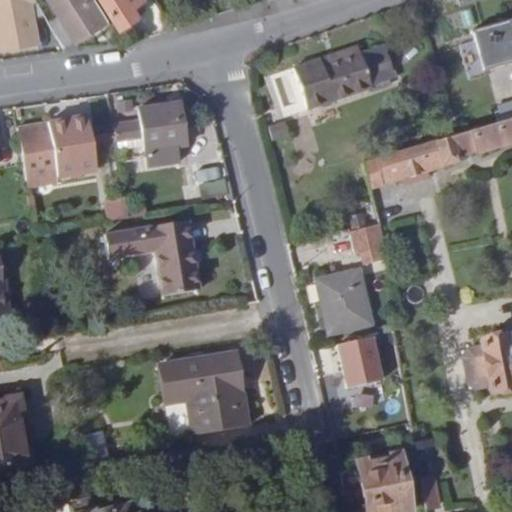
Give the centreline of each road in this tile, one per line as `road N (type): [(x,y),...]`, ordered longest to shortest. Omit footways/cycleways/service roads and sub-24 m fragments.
road 1 (residential): [(227,39),(340,511)]
road 2 (unknown): [(485,511),(440,211)]
road 3 (tertiary): [(0,80),(227,39)]
road 4 (track): [(75,337),(290,300)]
road 5 (tertiary): [(227,39),(353,0)]
